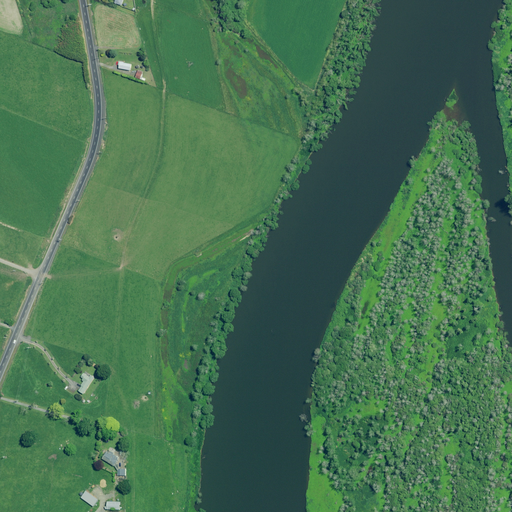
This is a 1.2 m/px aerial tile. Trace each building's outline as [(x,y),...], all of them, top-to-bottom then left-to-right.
[(132,64),(119,62),(118,68),(131,70),(132,64)] [(143,72),(137,70),(134,77),(141,79),(143,72)] [(90,375),(89,377),(84,373),(81,377),(83,378),(82,380),(84,381),(81,385),(82,386),(78,391),(84,394),(93,380),(94,378),(90,375)] [(102,458),(114,466),(118,471),(118,475),(125,475),(125,469),(118,469),(115,465),(116,463),(116,464),(118,461),(117,460),(118,458),(116,456),(116,455),(110,452),(109,453),(106,451),(102,458)] [(120,510),(120,502),(107,501),(107,507),(105,507),(105,509),(120,510)]
